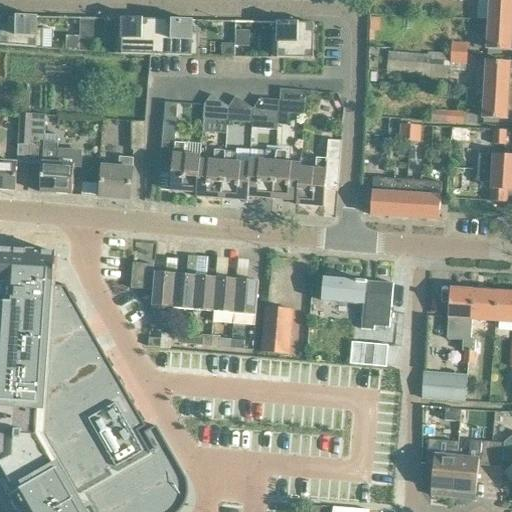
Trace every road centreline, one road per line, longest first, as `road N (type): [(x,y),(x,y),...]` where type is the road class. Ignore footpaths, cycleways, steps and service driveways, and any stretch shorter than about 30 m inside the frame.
road 1 (residential): [(0,2),(335,12)]
road 2 (residential): [(89,219),(87,272),(203,479),(197,511)]
road 3 (residential): [(407,511),(419,248)]
road 4 (residential): [(89,219),(346,241)]
road 5 (residential): [(335,12),(360,47),(346,241)]
